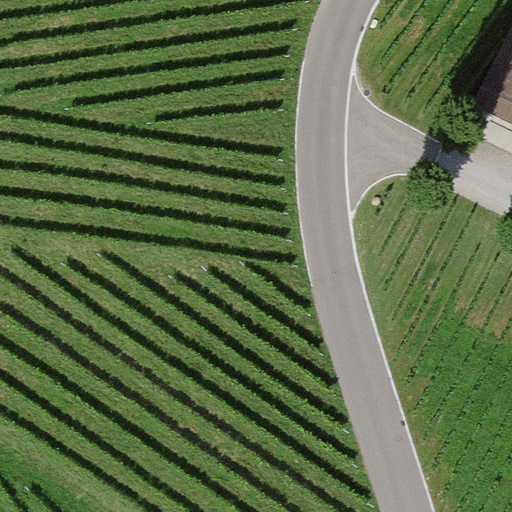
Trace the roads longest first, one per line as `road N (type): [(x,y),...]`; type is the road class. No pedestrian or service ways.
road 1 (residential): [(362,0),(320,97),(317,224),(412,511)]
road 2 (track): [(511,199),(320,97)]
